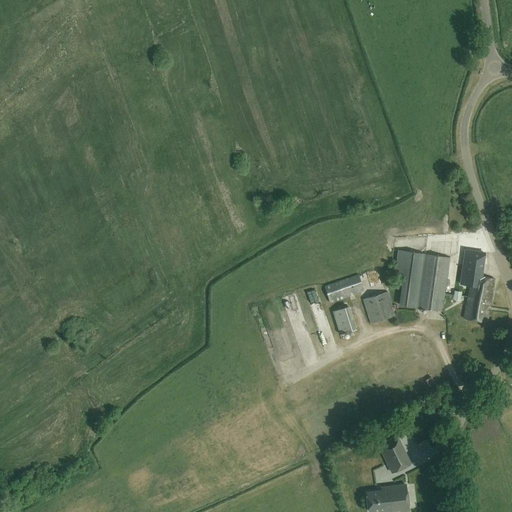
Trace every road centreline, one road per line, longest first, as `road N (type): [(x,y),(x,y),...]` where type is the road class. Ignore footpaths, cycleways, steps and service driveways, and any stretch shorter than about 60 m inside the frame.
road 1 (unclassified): [(511,289),(464,139),(465,115),(493,71)]
road 2 (unclassified): [(459,511),(455,435),(511,339)]
